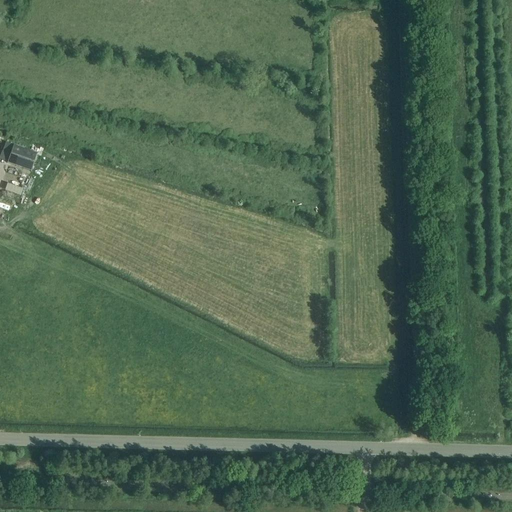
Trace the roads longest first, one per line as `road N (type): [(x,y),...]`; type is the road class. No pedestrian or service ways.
road 1 (tertiary): [(365,448),(0,437)]
road 2 (tertiary): [(511,452),(365,448)]
